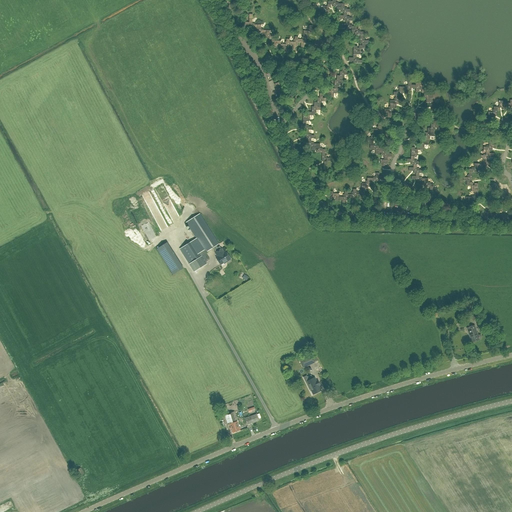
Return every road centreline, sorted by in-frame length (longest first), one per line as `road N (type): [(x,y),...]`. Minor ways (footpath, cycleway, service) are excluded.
road 1 (tertiary): [(511,354),(356,398),(82,511)]
road 2 (tertiary): [(196,511),(343,451),(511,401)]
